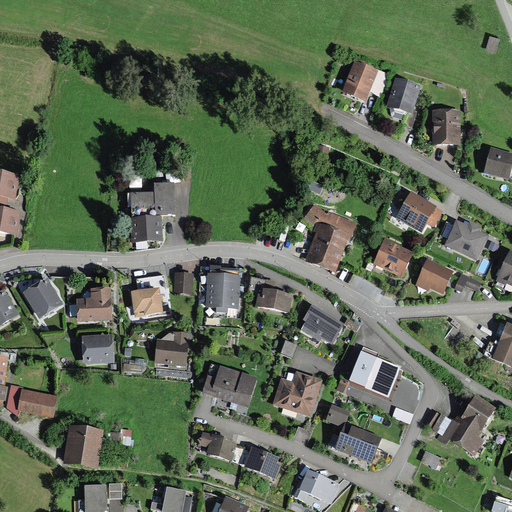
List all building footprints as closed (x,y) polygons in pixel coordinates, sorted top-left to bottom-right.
[(488,36),(483,51),(492,54),(497,39),(488,36)] [(355,67),(344,94),(361,101),(372,74),(355,67)] [(391,111),(412,114),(416,90),(396,86),(391,111)] [(456,114),(435,114),(435,147),(457,147),(456,114)] [(511,163),(511,158),(490,152),(484,171),(508,178),(511,163)] [(19,174),(0,171),(0,232),(17,235),(19,224),(21,211),(7,209),(9,197),(15,198),(19,174)] [(131,194),(133,242),(163,241),(161,214),(175,214),(174,183),(155,184),(155,193),(131,194)] [(441,212),(410,195),(395,220),(421,235),(426,226),(432,229),(441,212)] [(318,223),(305,261),(336,273),(348,240),(350,240),(356,224),(328,211),(327,214),(315,205),(308,216),(318,223)] [(467,228),(455,223),(444,247),(476,261),(486,237),(479,234),(480,230),(469,225),(467,228)] [(413,256),(384,242),(373,266),(402,279),(413,256)] [(511,254),(509,253),(496,282),(511,287),(511,254)] [(452,273),(427,262),(415,287),(440,299),(452,273)] [(239,275),(239,269),(223,269),(223,265),(210,265),(210,272),(208,272),(206,307),(216,307),(216,312),(228,312),(228,308),(239,309),(241,276),(239,275)] [(192,274),(175,273),(174,293),(192,294),(192,274)] [(137,279),(139,290),(132,291),(135,316),(171,311),(166,275),(137,279)] [(481,285),(460,275),(453,290),(461,294),(464,287),(477,293),(481,285)] [(63,304),(47,278),(24,292),(39,318),(63,304)] [(111,288),(91,289),(91,299),(77,299),(78,322),(112,321),(111,288)] [(292,295),(263,289),(262,295),(257,294),(255,306),(289,312),(292,295)] [(0,327),(19,316),(5,291),(0,293),(0,327)] [(313,305),(303,320),(307,322),(302,330),(320,341),(322,337),(333,343),(344,324),(313,305)] [(360,326),(348,319),(344,324),(356,331),(360,326)] [(511,327),(507,325),(492,361),(511,369),(511,327)] [(453,330),(448,341),(467,349),(471,338),(453,330)] [(174,331),(174,334),(168,333),(161,340),(157,340),(155,364),(186,366),(189,333),(174,331)] [(113,335),(83,337),(84,364),(115,363),(113,335)] [(297,345),(286,341),(281,354),(292,358),(297,345)] [(378,354),(363,347),(349,381),(388,397),(400,367),(377,357),(378,354)] [(9,356),(0,354),(0,398),(6,399),(7,386),(4,386),(9,356)] [(142,365),(124,364),(123,372),(142,373),(142,365)] [(247,409),(256,381),(213,367),(209,378),(207,377),(201,394),(247,409)] [(322,380),(296,372),(293,381),(281,377),(272,404),(311,416),(322,380)] [(18,417),(19,411),(23,390),(23,388),(11,385),(7,408),(18,417)] [(53,417),(56,396),(23,390),(19,411),(53,417)] [(495,408),(476,396),(462,418),(458,415),(453,422),(439,413),(430,426),(441,433),(438,438),(447,443),(450,438),(475,454),(483,441),(476,436),(495,408)] [(350,411),(332,405),(326,421),(344,428),(350,411)] [(394,419),(411,425),(415,415),(398,409),(394,419)] [(335,450),(371,464),(382,437),(352,425),(348,435),(342,433),(335,450)] [(103,430),(69,426),(64,461),(98,466),(103,430)] [(64,443),(65,429),(53,428),(53,442),(64,443)] [(233,445),(203,436),(200,446),(208,449),(206,455),(228,461),(233,445)] [(279,457),(254,446),(245,466),(275,478),(281,463),(277,461),(279,457)] [(439,458),(426,452),(421,462),(435,468),(439,458)] [(339,484),(308,471),(300,489),(298,488),(294,498),(304,503),(309,493),(331,503),(339,484)] [(122,484),(110,484),(110,499),(122,498),(122,484)] [(106,485),(84,486),(85,511),(101,511),(105,511),(108,509),(106,485)] [(185,495),(165,490),(162,504),(154,503),(152,511),(153,511),(189,511),(192,500),(184,498),(185,495)] [(511,511),(511,501),(497,496),(492,511),(495,511),(511,511)] [(246,511),(248,510),(225,499),(219,511),(246,511)]
